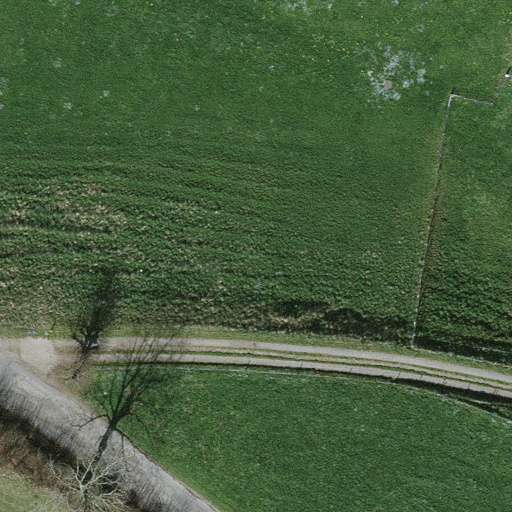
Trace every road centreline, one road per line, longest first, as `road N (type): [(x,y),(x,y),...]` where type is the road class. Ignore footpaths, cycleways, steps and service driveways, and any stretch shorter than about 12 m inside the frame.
road 1 (track): [(511,389),(310,360),(167,352),(0,356)]
road 2 (unclassified): [(182,511),(0,374)]
